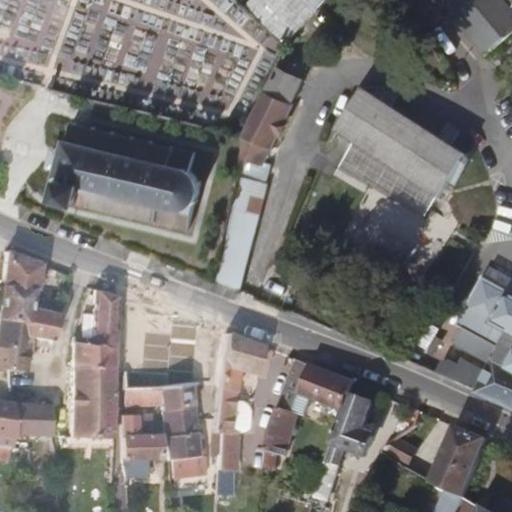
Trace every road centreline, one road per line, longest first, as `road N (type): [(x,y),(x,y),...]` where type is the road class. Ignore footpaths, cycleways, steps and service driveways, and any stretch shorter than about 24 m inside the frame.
road 1 (tertiary): [(511,426),(0,228)]
road 2 (unknown): [(290,338),(244,457)]
